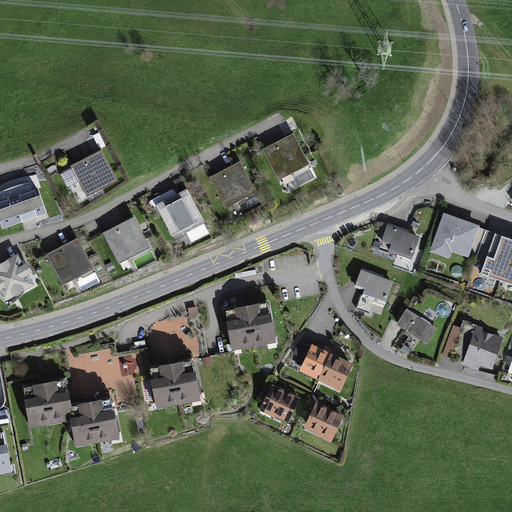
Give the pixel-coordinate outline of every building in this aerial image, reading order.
[(295,137),(263,153),(276,179),(308,163),(295,137)] [(87,197),(118,181),(102,150),(71,166),(87,197)] [(211,180),(227,211),(257,196),(241,165),(211,180)] [(35,180),(0,192),(0,219),(3,228),(47,212),(35,180)] [(157,209),(173,239),(204,223),(188,193),(157,209)] [(487,230),(443,214),(432,245),(475,262),(487,230)] [(103,237),(119,267),(150,251),(134,222),(103,237)] [(421,236),(387,224),(381,241),(391,245),(388,251),(412,260),(421,236)] [(496,233),(490,252),(495,253),(501,234),(496,233)] [(511,242),(502,238),(493,262),(511,268),(511,242)] [(78,241),(46,258),(63,291),(95,275),(78,241)] [(19,256),(0,265),(0,302),(3,307),(37,290),(19,256)] [(394,281),(361,269),(355,287),(364,290),(361,296),(385,305),(394,281)] [(437,327),(407,307),(396,324),(427,343),(437,327)] [(226,325),(232,352),(277,342),(271,315),(261,317),(259,308),(235,313),(237,322),(226,325)] [(483,327),(464,321),(451,358),(462,362),(461,365),(478,371),(480,364),(492,368),(503,337),(482,330),(483,327)] [(461,327),(453,325),(443,354),(451,357),(461,327)] [(353,362),(312,343),(300,370),(341,389),(353,362)] [(150,384),(156,411),(202,401),(196,374),(185,376),(182,366),(159,371),(162,381),(150,384)] [(25,402),(31,430),(73,421),(67,392),(58,394),(55,384),(33,389),(35,400),(25,402)] [(273,385),(261,410),(289,424),(301,399),(273,385)] [(317,403),(305,429),(333,442),(346,417),(317,403)] [(71,423),(76,449),(119,440),(113,414),(102,416),(100,405),(78,410),(81,421),(71,423)] [(5,430),(0,430),(0,472),(12,470),(5,430)]
